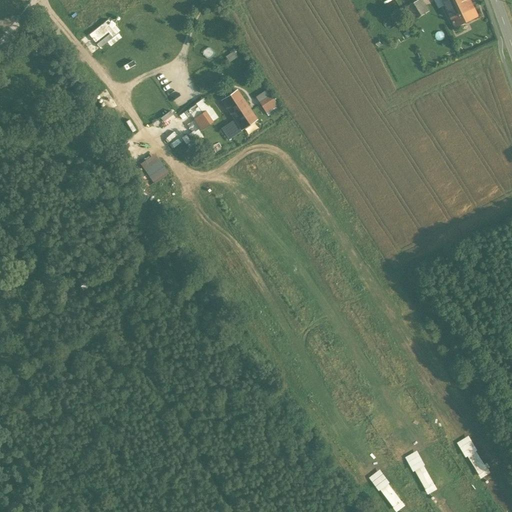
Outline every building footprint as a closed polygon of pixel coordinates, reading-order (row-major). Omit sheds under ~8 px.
[(63,14),(76,5),(72,0),(71,0),(60,8),(63,14)] [(429,12),(422,0),(418,0),(408,6),(415,20),(429,12)] [(481,13),(474,0),(445,0),(458,24),(481,13)] [(102,47),(121,31),(110,17),(91,33),(102,47)] [(233,51),(225,57),(229,62),(237,57),(233,51)] [(122,80),(147,68),(144,63),(120,74),(122,80)] [(270,89),(259,96),(269,112),(280,104),(270,89)] [(236,92),(223,101),(236,121),(228,127),(233,134),(241,129),(254,119),(236,92)] [(166,120),(175,114),(172,110),(163,116),(166,120)] [(211,122),(204,112),(194,118),(201,129),(211,122)] [(183,127),(161,139),(169,154),(191,142),(183,127)] [(147,201),(154,189),(148,186),(142,198),(147,201)] [(207,211),(201,214),(206,224),(212,222),(207,211)] [(216,239),(221,236),(213,222),(208,225),(216,239)] [(232,257),(237,253),(222,235),(217,239),(232,257)] [(266,332),(259,336),(269,353),(276,349),(266,332)] [(278,363),(282,359),(275,351),(271,354),(278,363)] [(437,396),(449,390),(435,365),(424,371),(437,396)]
